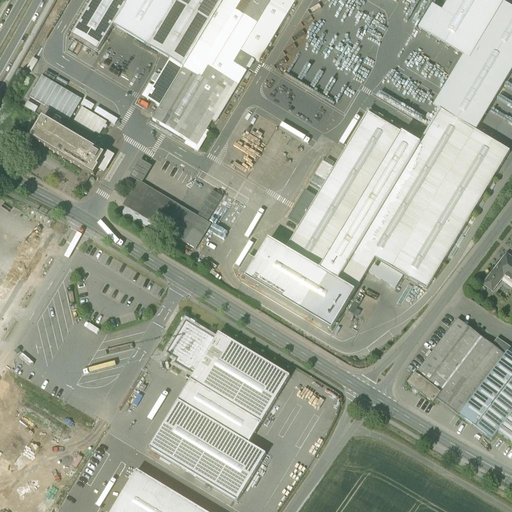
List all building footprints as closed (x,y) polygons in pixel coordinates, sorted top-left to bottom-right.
[(93,0),(72,37),(98,53),(113,27),(170,61),(147,100),(160,108),(152,121),(187,142),(194,146),(193,148),(197,150),(207,133),(205,132),(206,131),(212,122),(215,124),(254,60),(259,63),(296,0),(93,0)] [(475,133),(511,71),(511,9),(496,0),(450,0),(442,13),(433,7),(419,30),(464,57),(433,108),(440,112),(440,111),(475,133)] [(29,97),(70,121),(82,100),(42,76),(29,97)] [(107,123),(82,108),(73,123),(94,136),(95,134),(100,136),(107,123)] [(419,146),(368,115),(335,170),(323,190),(317,199),(301,227),(286,252),(269,242),(257,262),(249,257),(239,274),(246,279),(245,281),(332,333),(375,260),(427,291),(510,153),(475,133),(440,111),(440,112),(419,146)] [(104,155),(42,118),(30,139),(83,171),(92,176),(94,177),(99,169),(107,157),(104,155)] [(206,131),(205,132),(207,133),(197,150),(193,148),(194,146),(187,142),(184,146),(198,154),(210,134),(206,131)] [(104,155),(107,157),(99,169),(104,171),(112,157),(106,153),(104,155)] [(323,163),(311,183),(323,190),(335,170),(332,168),(334,164),(327,160),(325,164),(323,163)] [(137,182),(138,182),(142,184),(152,168),(140,161),(130,178),(137,182)] [(92,176),(83,171),(74,186),(83,191),(92,176)] [(142,184),(138,182),(137,182),(123,206),(185,244),(193,231),(201,219),(197,217),(142,184)] [(197,217),(201,219),(207,223),(223,198),(213,192),(197,217)] [(288,220),(301,227),(317,199),(305,192),(288,220)] [(207,223),(201,219),(193,231),(204,238),(211,226),(207,223)] [(204,238),(193,231),(185,244),(196,251),(204,238)] [(511,266),(504,260),(484,285),(485,286),(490,279),(497,285),(503,277),(511,283),(511,266)] [(378,270),(373,267),(369,275),(396,291),(403,278),(381,265),(378,270)] [(363,301),(357,298),(348,314),(353,317),(363,301)] [(457,321),(409,385),(433,404),(436,400),(482,339),(457,321)] [(193,378),(149,449),(238,503),(267,456),(249,446),(261,425),(290,378),(263,362),(239,347),(219,335),(216,340),(186,322),(166,354),(177,361),(175,364),(194,376),(193,378)] [(482,339),(436,400),(460,418),(506,357),(492,347),(482,339)] [(511,349),(497,339),(492,347),(506,357),(511,362),(511,349)] [(511,362),(506,357),(460,418),(492,442),(498,434),(511,416),(511,362)] [(511,416),(498,434),(511,444),(511,416)] [(201,511),(137,473),(112,511),(201,511)]
